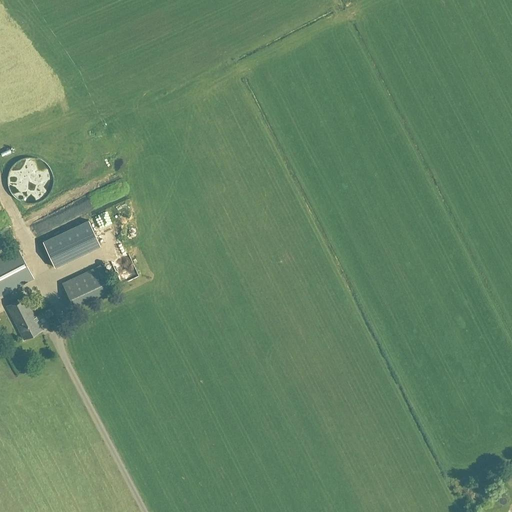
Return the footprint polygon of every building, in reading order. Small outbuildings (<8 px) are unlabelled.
[(19,201),(25,203),(32,204),(38,202),(44,199),(49,194),(52,188),(53,182),(53,175),(50,169),(46,164),(40,160),(34,158),(27,158),(21,160),(15,164),(11,169),(8,174),(7,180),(8,187),(10,192),(14,197),(19,201)] [(112,201),(120,198),(115,185),(106,188),(112,201)] [(0,259),(0,295),(33,279),(18,250),(0,259)] [(72,308),(112,293),(102,267),(62,283),(72,308)] [(6,307),(24,340),(42,331),(24,298),(6,307)] [(51,310),(44,313),(47,319),(54,315),(51,310)]
